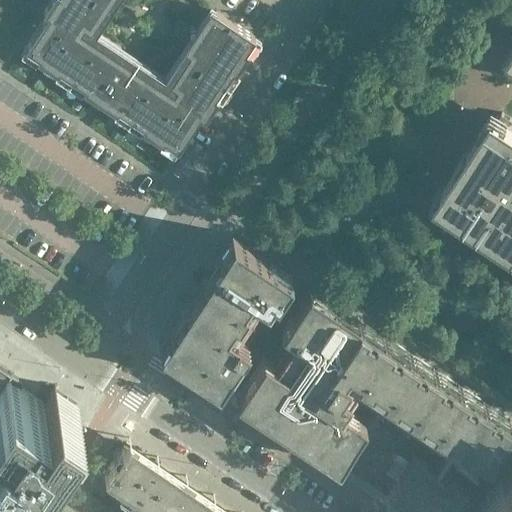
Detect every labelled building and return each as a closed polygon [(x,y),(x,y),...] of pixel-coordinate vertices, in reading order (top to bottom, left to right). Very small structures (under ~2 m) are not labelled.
[(49,16),(47,14),(24,47),(38,57),(47,63),(45,65),(57,73),(58,70),(84,87),(82,90),(93,97),(104,104),(105,105),(116,112),(117,109),(143,126),(141,129),(152,136),(154,134),(163,140),(177,149),(199,115),(196,113),(202,104),(210,109),(217,98),(214,96),(231,70),(234,72),(248,52),(245,50),(254,36),(215,11),(214,12),(168,81),(175,86),(173,90),(164,84),(88,34),(80,29),(83,25),(90,29),(109,0),(48,0),(48,2),(55,7),(49,16)] [(109,0),(90,29),(83,25),(80,29),(88,34),(164,84),(173,90),(175,86),(168,81),(214,12),(215,11),(210,7),(164,77),(95,31),(116,0),(109,0)] [(55,7),(48,2),(42,11),(47,14),(49,16),(55,7)] [(260,40),(254,36),(245,50),(248,52),(251,54),(260,40)] [(38,57),(24,47),(20,53),(34,63),(36,60),(38,57)] [(36,60),(45,65),(47,63),(38,57),(36,60)] [(58,70),(57,73),(54,76),(80,93),(82,90),(84,87),(58,70)] [(103,106),(105,105),(104,104),(93,97),(92,98),(92,99),(92,100),(92,102),(92,103),(92,104),(93,105),(94,106),(96,107),(98,108),(100,108),(102,107),(103,106)] [(204,118),(210,109),(202,104),(196,113),(199,115),(204,118)] [(143,126),(117,109),(116,112),(113,115),(139,132),(141,129),(143,126)] [(481,131),(485,134),(486,133),(492,124),(497,116),(499,117),(508,123),(509,121),(492,109),(478,130),(481,132),(481,131)] [(473,152),(469,150),(468,152),(457,168),(443,189),(437,198),(440,200),(455,209),(453,213),(473,226),(474,227),(477,222),(484,227),(492,232),(491,232),(492,233),(496,236),(511,245),(511,246),(511,185),(511,186),(511,185),(511,126),(509,124),(511,120),(501,113),(499,117),(497,116),(492,124),(486,133),(485,134),(484,136),(480,142),(474,151),(473,152)] [(161,142),(163,140),(154,134),(152,136),(161,142)] [(173,155),(177,149),(163,140),(161,142),(159,146),(173,155)] [(454,166),(457,168),(468,152),(465,150),(454,166)] [(437,198),(443,189),(441,187),(431,202),(451,216),(453,213),(455,209),(440,200),(437,198)] [(477,222),(474,227),(473,226),(471,229),(488,240),(492,233),(491,232),(492,232),(484,227),(477,222)] [(193,368),(192,368),(195,370),(195,369),(215,382),(215,383),(217,384),(246,340),(238,334),(245,323),(252,327),(269,302),(266,300),(271,293),(275,296),(290,273),(288,272),(268,259),(268,258),(266,257),(257,252),(253,250),(254,249),(244,243),(243,243),(240,241),(240,240),(231,234),(230,237),(231,237),(222,250),(221,250),(218,255),(219,255),(205,275),(202,280),(189,300),(188,300),(185,305),(186,305),(172,325),(168,330),(169,330),(160,343),(158,345),(193,368)] [(486,456),(511,419),(387,337),(383,335),(382,335),(362,321),(357,317),(357,318),(337,305),(337,304),(332,301),(332,302),(315,291),(310,287),(308,285),(290,313),(291,313),(287,319),(286,319),(281,326),(289,332),(306,343),(288,372),(274,362),(247,403),(259,411),(264,415),(264,414),(284,427),(284,428),(289,431),(309,444),(314,448),(314,447),(336,461),(335,462),(338,463),(365,422),(356,416),(340,405),(358,377),(394,401),(397,397),(409,405),(406,409),(419,418),(422,414),(434,422),(431,426),(444,434),(447,430),(459,438),(456,442),(469,451),(472,447),(486,456)] [(306,343),(289,332),(271,360),(263,355),(247,379),(249,380),(238,397),(247,403),(274,362),(288,372),(306,343)] [(0,366),(10,373),(13,368),(0,359),(0,366)] [(2,511),(70,413),(69,412),(68,413),(53,398),(50,395),(49,394),(43,402),(19,386),(22,382),(11,374),(10,373),(0,366),(0,510),(2,511),(0,511),(2,511)] [(465,488),(449,511),(475,511),(511,456),(511,420),(511,419),(486,456),(472,447),(469,451),(456,442),(459,438),(447,430),(444,434),(431,426),(434,422),(422,414),(419,418),(406,409),(409,405),(397,397),(394,401),(358,377),(340,405),(356,416),(365,422),(338,463),(398,503),(401,498),(389,490),(413,454),(421,459),(421,460),(425,462),(422,466),(450,484),(452,480),(456,483),(465,488)] [(237,511),(128,438),(124,443),(227,511),(237,511)] [(227,511),(124,443),(120,449),(115,457),(103,474),(121,486),(129,492),(134,495),(159,511),(227,511)] [(113,455),(115,457),(120,449),(118,448),(115,448),(113,450),(112,452),(113,455)] [(449,511),(465,488),(456,483),(452,480),(450,484),(422,466),(425,462),(421,460),(421,459),(413,454),(389,490),(401,498),(398,503),(411,511),(449,511)] [(511,511),(511,456),(475,511),(511,511)] [(130,500),(134,495),(129,492),(121,486),(117,491),(130,500)]
